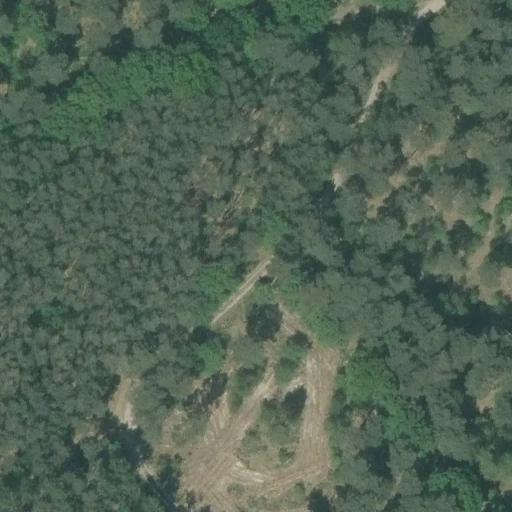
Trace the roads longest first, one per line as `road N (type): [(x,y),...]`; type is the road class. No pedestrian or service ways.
road 1 (track): [(441,3),(379,84),(299,238),(124,409),(125,458),(157,511)]
road 2 (track): [(441,3),(174,66),(0,150)]
road 3 (track): [(286,250),(497,511)]
